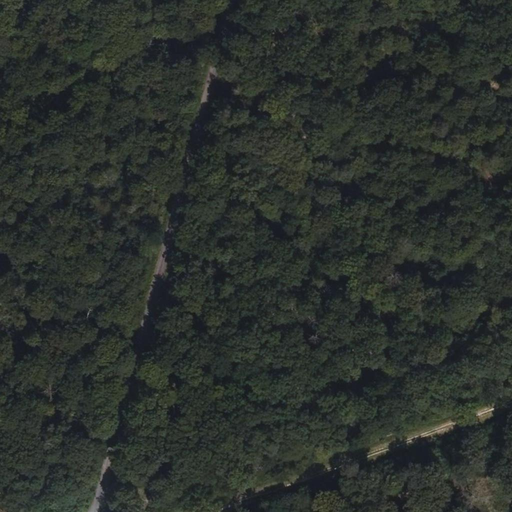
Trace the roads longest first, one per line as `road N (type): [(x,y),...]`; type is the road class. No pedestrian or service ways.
road 1 (unclassified): [(230,0),(91,511)]
road 2 (track): [(511,401),(207,511)]
